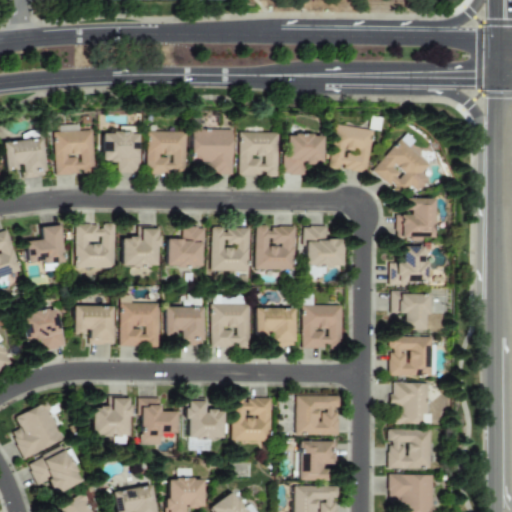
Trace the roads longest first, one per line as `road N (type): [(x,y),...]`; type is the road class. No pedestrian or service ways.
road 1 (secondary): [(0,83),(427,78)]
road 2 (residential): [(363,214),(346,203),(56,200),(0,210)]
road 3 (residential): [(360,372),(88,372),(43,377),(0,400)]
road 4 (residential): [(359,511),(363,214)]
road 5 (secondary): [(278,33),(0,40)]
road 6 (secondary): [(423,35),(278,33)]
road 7 (primary): [(491,158),(495,300)]
